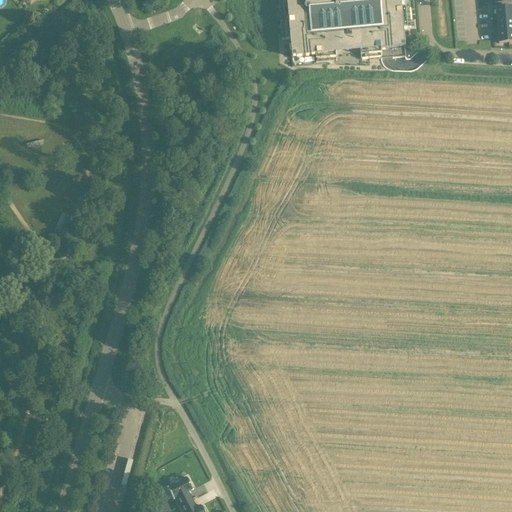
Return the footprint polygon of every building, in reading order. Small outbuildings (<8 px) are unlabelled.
[(277,0),(282,40),(289,40),(291,58),(315,55),(316,63),(336,61),(336,53),(360,51),(361,59),(381,57),(381,50),(405,47),(403,29),(411,29),(409,8),(406,8),(405,2),(408,1),(408,0),(277,0)] [(511,6),(495,8),(496,21),(507,20),(511,19),(511,6)] [(498,33),(511,31),(511,19),(507,20),(496,21),(498,33)] [(511,42),(511,31),(498,33),(499,44),(511,42)] [(178,511),(187,507),(182,498),(192,493),(185,482),(165,491),(178,511)]
